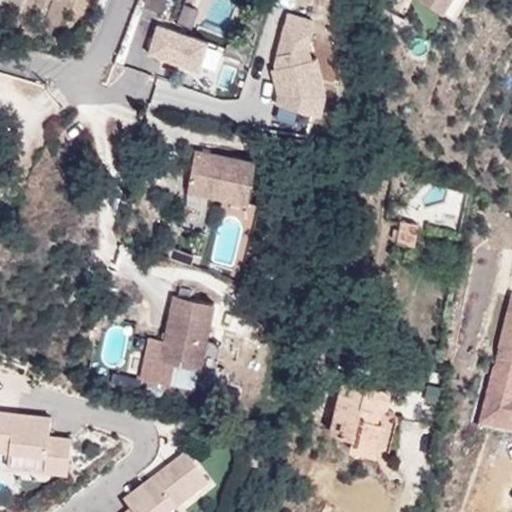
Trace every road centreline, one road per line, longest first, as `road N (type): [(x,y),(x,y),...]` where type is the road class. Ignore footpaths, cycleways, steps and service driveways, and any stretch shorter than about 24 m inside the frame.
road 1 (unknown): [(63,68),(91,136),(88,207),(136,265)]
road 2 (unclassified): [(121,0),(96,53),(76,67),(0,56)]
